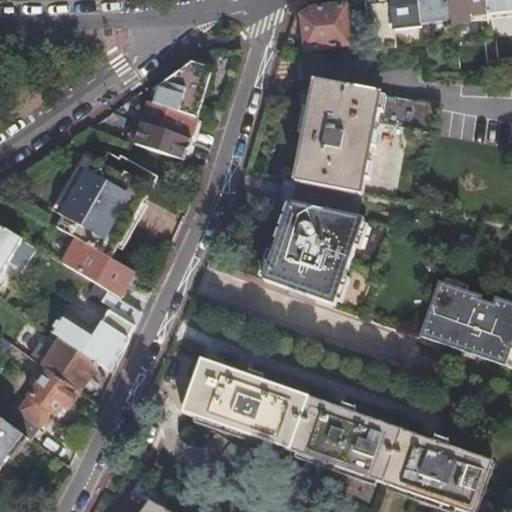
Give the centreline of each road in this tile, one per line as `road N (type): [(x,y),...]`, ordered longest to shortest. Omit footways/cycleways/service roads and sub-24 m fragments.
road 1 (residential): [(255,0),(264,25),(212,203),(67,511)]
road 2 (residential): [(0,161),(124,69),(158,35),(161,16)]
road 3 (residential): [(161,16),(0,19)]
